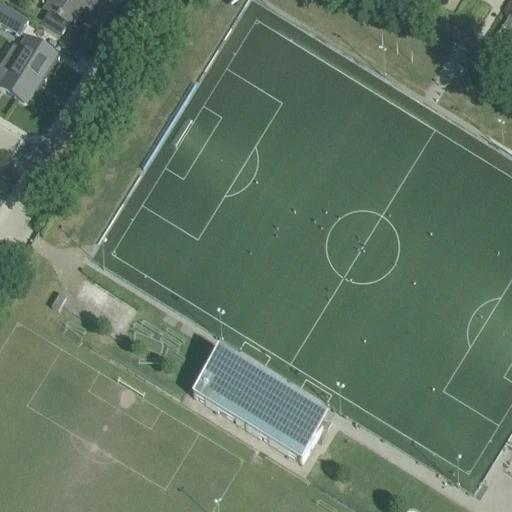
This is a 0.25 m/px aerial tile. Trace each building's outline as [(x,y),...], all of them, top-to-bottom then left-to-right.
[(85,0),(50,0),(43,13),(51,18),(43,30),(63,43),(63,42),(60,39),(68,26),(70,27),(70,26),(70,25),(85,0)] [(0,5),(0,26),(19,39),(29,23),(0,5)] [(59,60),(26,40),(18,52),(23,55),(0,92),(24,106),(40,81),(45,84),(59,60)] [(463,59),(457,69),(465,73),(471,64),(463,59)] [(52,311),(58,314),(66,300),(59,297),(52,311)] [(302,467),(316,444),(327,426),(218,359),(193,399),(302,467)]
